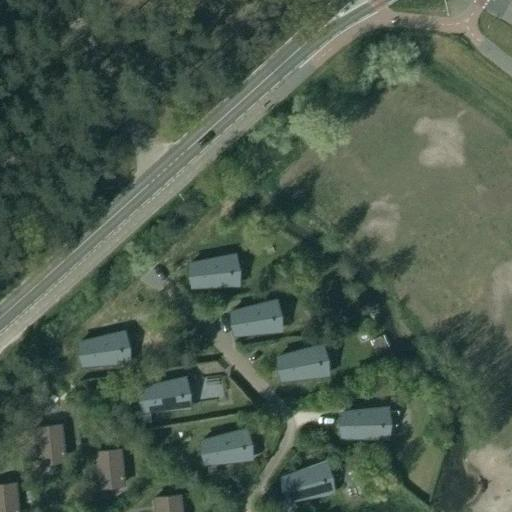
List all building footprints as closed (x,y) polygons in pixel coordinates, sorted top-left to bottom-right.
[(233,282),(230,258),(190,262),(193,286),(233,282)] [(236,334),(275,327),(271,304),(232,310),(236,334)] [(123,359),(120,335),(105,337),(80,341),(84,365),(123,359)] [(318,348),(279,355),(283,379),(322,372),(318,348)] [(195,399),(226,396),(224,373),(193,376),(195,399)] [(184,405),(181,381),(141,386),(144,410),(184,405)] [(383,435),(382,411),(342,411),(343,435),(383,435)] [(149,413),(137,415),(138,423),(151,422),(149,413)] [(61,424),(35,427),(40,462),(65,459),(61,424)] [(242,432),(203,439),(207,463),(246,456),(242,432)] [(98,487),(124,484),(120,449),(95,452),(98,487)] [(328,489),(321,466),(283,476),(289,499),(328,489)] [(0,511),(18,511),(15,483),(0,484),(0,511)] [(181,511),(180,495),(155,498),(156,511),(181,511)]
